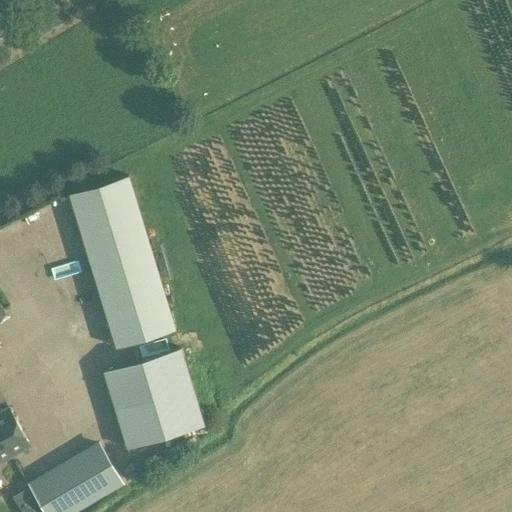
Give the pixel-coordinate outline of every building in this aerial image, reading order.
[(56,10),(50,13),(55,24),(62,21),(56,10)] [(70,192),(116,346),(175,328),(129,174),(70,192)] [(103,369),(127,446),(205,423),(182,346),(103,369)] [(0,461),(30,445),(9,406),(0,411),(0,461)] [(63,511),(121,478),(100,442),(28,484),(29,486),(13,495),(22,511),(63,511)]
